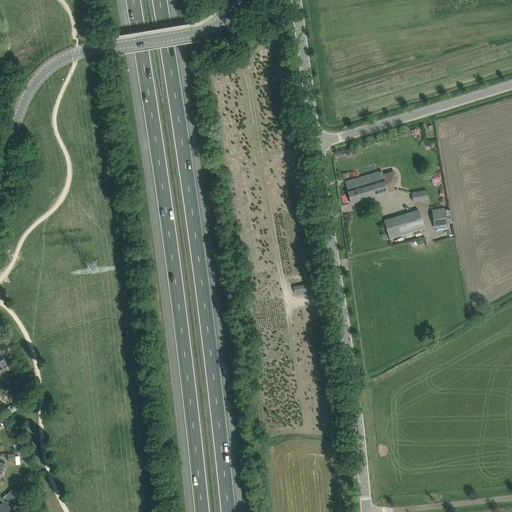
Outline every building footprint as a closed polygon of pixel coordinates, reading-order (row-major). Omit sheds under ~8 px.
[(351,203),(394,190),(392,182),(389,174),(387,173),(383,174),(382,171),(345,182),(351,203)] [(413,202),(427,200),(426,191),(412,193),(413,202)] [(435,228),(446,226),(444,209),(432,210),(435,228)] [(385,221),(390,238),(420,229),(415,212),(385,221)] [(294,286),(295,293),(308,291),(307,284),(294,286)] [(7,387),(16,382),(12,373),(3,378),(7,387)] [(13,505),(11,504),(5,501),(0,504),(0,511),(5,511),(10,510),(9,508),(14,505),(13,505)]
